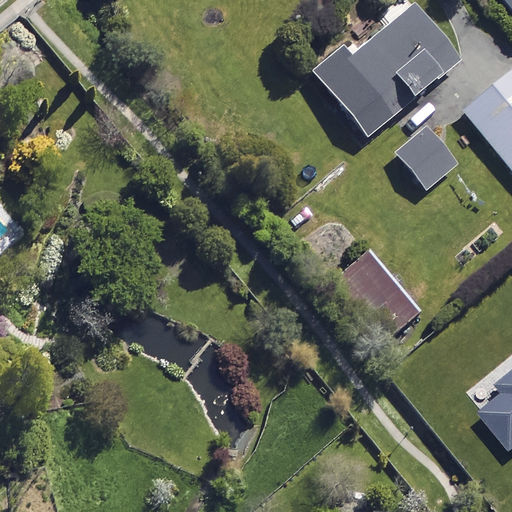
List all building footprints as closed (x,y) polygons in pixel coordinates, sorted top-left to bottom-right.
[(455,64),(410,11),(351,60),(343,50),(310,78),(364,141),(455,64)] [(511,72),(460,114),(511,177),(511,72)] [(453,170),(424,133),(393,158),(421,194),(453,170)] [(414,316),(365,258),(329,289),(378,347),(414,316)] [(511,379),(498,391),(505,400),(480,420),(510,456),(511,454),(511,379)] [(0,438),(19,421),(0,400),(0,438)]
